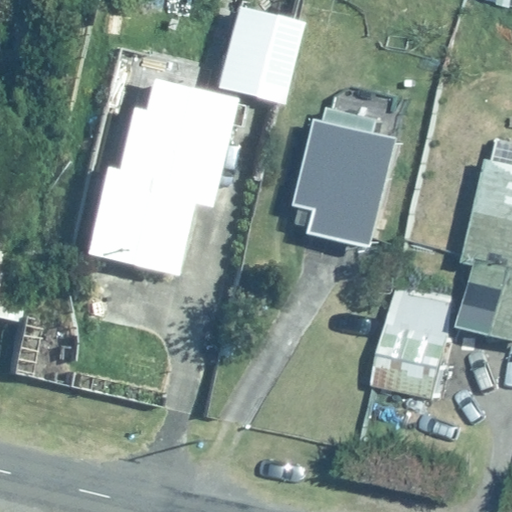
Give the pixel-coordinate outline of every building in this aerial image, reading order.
[(287,21),(223,6),(204,88),(268,103),(287,21)] [(199,211),(226,98),(146,79),(137,114),(121,110),(107,170),(96,167),(75,256),(166,278),(183,207),(199,211)] [(326,120),(316,118),(295,205),(316,211),(311,233),(371,248),(398,139),(381,134),(385,121),(329,107),(326,120)] [(475,266),(460,328),(511,339),(511,167),(487,162),(463,263),(475,266)] [(0,173),(0,229),(11,232),(21,178),(0,173)] [(382,389),(373,430),(445,447),(455,406),(432,401),(456,301),(395,287),(371,387),(382,389)]
